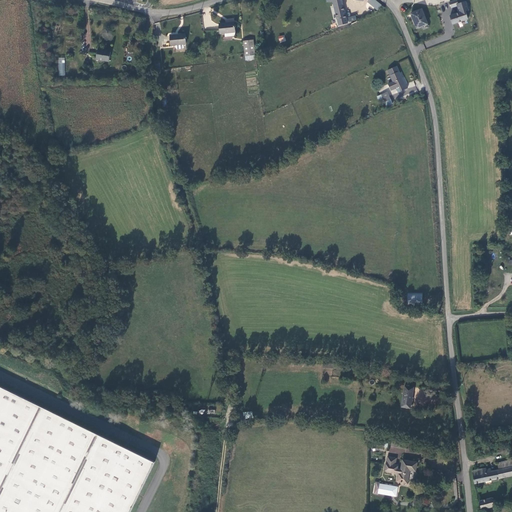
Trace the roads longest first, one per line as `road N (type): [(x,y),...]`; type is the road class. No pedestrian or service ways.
road 1 (unclassified): [(385,0),(432,105),(446,315)]
road 2 (unclassified): [(446,315),(470,511)]
road 3 (unclassified): [(98,0),(160,12),(219,0)]
